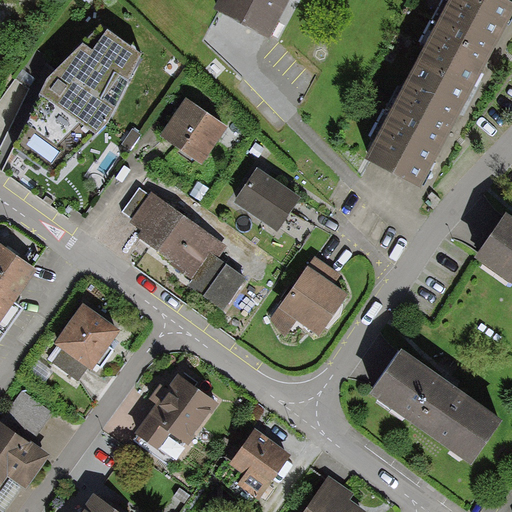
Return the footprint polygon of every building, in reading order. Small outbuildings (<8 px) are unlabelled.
[(271,40),(292,0),(225,0),(219,12),(271,40)] [(511,21),(511,3),(504,0),(447,0),(364,161),(423,192),(511,21)] [(143,59),(100,29),(45,89),(15,151),(59,181),(109,125),(143,59)] [(227,131),(188,104),(164,139),(203,166),(227,131)] [(265,151),(251,142),(244,152),(258,162),(265,151)] [(300,204),(258,175),(236,206),(278,235),(300,204)] [(151,197),(141,189),(123,213),(134,221),(151,197)] [(228,247),(153,194),(151,197),(134,221),(132,225),(143,233),(139,240),(195,280),(190,288),(224,312),(246,280),(218,260),(228,247)] [(511,217),(508,215),(478,259),(511,281),(511,217)] [(37,275),(0,249),(0,344),(23,312),(15,306),(37,275)] [(340,277),(315,260),(271,326),(288,337),(296,325),(321,341),(349,298),(334,287),(340,277)] [(120,334),(84,309),(55,347),(62,352),(86,370),(92,374),(120,334)] [(506,424),(402,350),(369,396),(472,470),(506,424)] [(78,382),(86,370),(62,352),(53,364),(78,382)] [(214,409),(176,381),(165,396),(157,390),(148,403),(158,411),(136,441),(157,457),(169,439),(184,450),(214,409)] [(23,392),(1,425),(51,459),(74,426),(23,392)] [(51,459),(1,425),(0,426),(0,492),(8,481),(27,494),(51,459)] [(290,457),(257,433),(243,455),(238,452),(227,467),(246,480),(239,490),(258,503),(290,457)] [(353,495),(326,477),(303,511),(362,511),(348,502),(353,495)]
